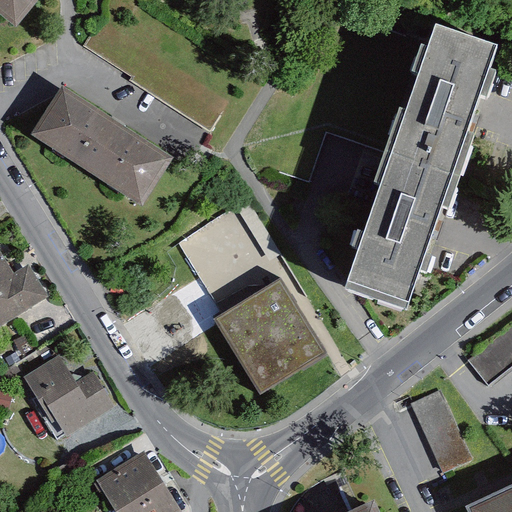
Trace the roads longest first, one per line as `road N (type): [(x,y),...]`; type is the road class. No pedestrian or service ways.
road 1 (residential): [(243,490),(136,389),(0,160)]
road 2 (residential): [(511,266),(268,461),(243,490)]
road 3 (unknown): [(392,365),(234,155),(273,84)]
